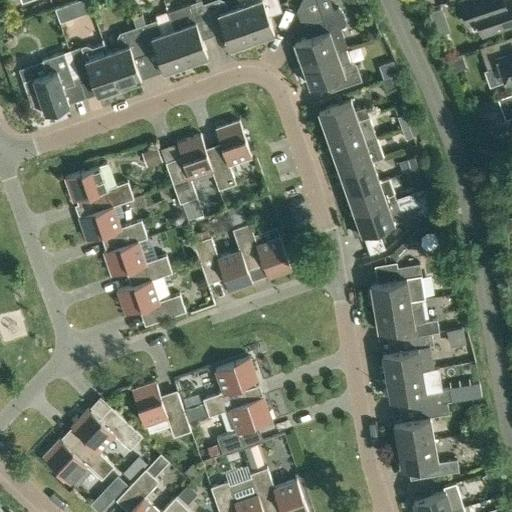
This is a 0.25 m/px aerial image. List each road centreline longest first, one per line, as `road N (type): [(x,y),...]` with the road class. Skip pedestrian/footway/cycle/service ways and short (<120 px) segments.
road 1 (residential): [(337,272),(281,97),(265,79),(237,77),(0,157)]
road 2 (unknown): [(389,0),(468,180),(511,394)]
road 3 (residential): [(0,422),(58,366),(64,334),(0,157)]
road 4 (residential): [(388,511),(337,272)]
